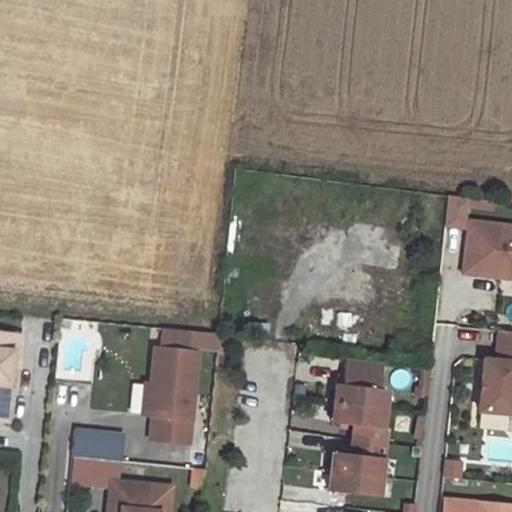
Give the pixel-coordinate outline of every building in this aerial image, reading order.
[(276,184),(266,188),(276,210),(285,206),(276,184)] [(473,228),(477,198),(458,196),(454,226),(473,228)] [(511,225),(477,221),(471,273),(511,277),(511,225)] [(502,362),(490,361),(485,413),(511,415),(511,332),(505,332),(502,362)] [(199,340),(170,337),(168,357),(163,357),(156,423),(161,424),(158,448),(196,451),(205,361),(197,360),(199,340)] [(29,344),(0,341),(0,427),(12,429),(17,375),(27,374),(29,344)] [(349,389),(342,388),(337,429),(359,432),(356,460),(338,458),(335,497),(384,501),(392,435),(387,433),(392,395),(386,394),(390,366),(353,362),(349,389)] [(130,411),(140,412),(142,385),(133,384),(130,411)] [(115,489),(122,490),(126,444),(82,441),(78,491),(115,494),(115,489)] [(462,478),(462,459),(443,459),(443,478),(462,478)] [(189,469),(190,487),(204,487),(204,469),(189,469)] [(122,490),(115,489),(115,494),(112,511),(150,511),(154,493),(122,490)] [(511,511),(511,509),(450,503),(449,511),(511,511)]
